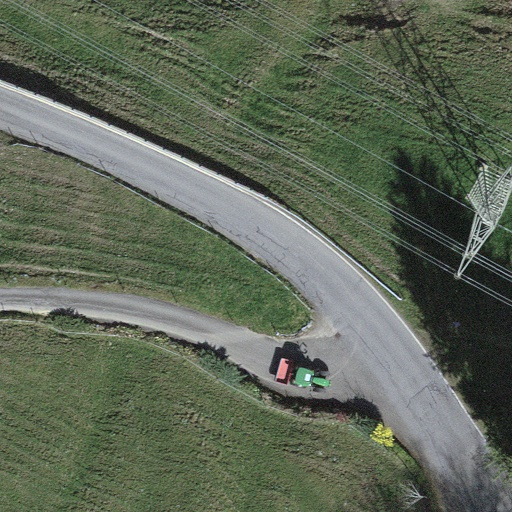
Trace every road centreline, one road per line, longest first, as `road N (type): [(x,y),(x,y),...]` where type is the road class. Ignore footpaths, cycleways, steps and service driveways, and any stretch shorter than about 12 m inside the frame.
road 1 (unclassified): [(0,98),(294,238),(373,310),(441,404),(473,511)]
road 2 (track): [(373,310),(280,365),(146,317),(0,308)]
